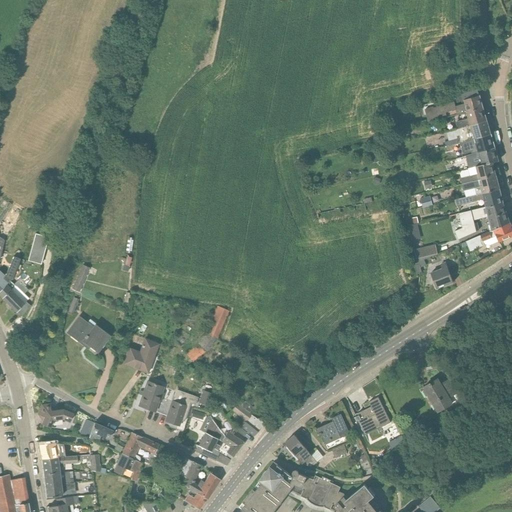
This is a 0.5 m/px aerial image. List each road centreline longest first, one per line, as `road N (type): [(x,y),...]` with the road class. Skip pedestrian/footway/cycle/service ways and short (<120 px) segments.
road 1 (residential): [(235,480),(33,379),(15,382)]
road 2 (tertiary): [(447,313),(326,390),(261,447)]
road 3 (residential): [(39,511),(17,392)]
